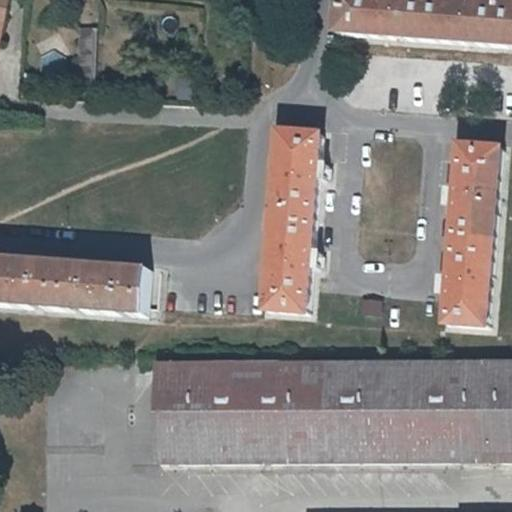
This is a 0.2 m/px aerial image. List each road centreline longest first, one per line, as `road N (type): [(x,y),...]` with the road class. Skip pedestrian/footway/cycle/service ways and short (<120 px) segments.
road 1 (residential): [(0,241),(188,253),(242,211),(260,146),(288,113)]
road 2 (residential): [(288,113),(511,127)]
road 3 (residential): [(288,113),(306,95),(320,0)]
